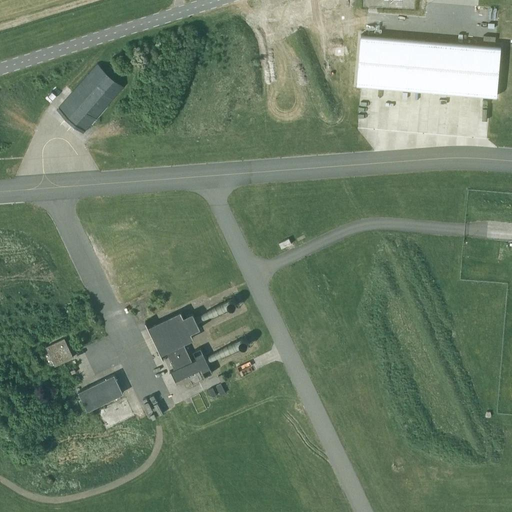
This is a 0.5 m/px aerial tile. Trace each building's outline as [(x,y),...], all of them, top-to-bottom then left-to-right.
[(364,35),(360,84),(493,95),(497,46),(364,35)] [(97,63),(72,92),(57,110),(83,133),(91,124),(94,120),(124,86),(116,80),(121,74),(110,65),(105,70),(97,63)] [(48,94),(44,99),(49,103),(53,98),(48,94)] [(281,248),(291,243),(289,238),(279,243),(281,248)] [(213,374),(208,364),(201,349),(193,352),(197,360),(193,362),(184,343),(194,338),(191,331),(193,330),(194,332),(201,329),(192,310),(185,313),(186,316),(184,317),(180,310),(168,316),(165,311),(160,314),(162,319),(148,326),(161,353),(166,351),(175,370),(171,372),(170,372),(175,383),(176,382),(201,370),(205,377),(213,374)] [(73,357),(71,352),(64,338),(46,347),(55,366),(73,357)] [(77,391),(87,411),(94,407),(123,392),(114,374),(85,388),(77,391)] [(221,385),(216,387),(221,397),(226,394),(221,385)]
